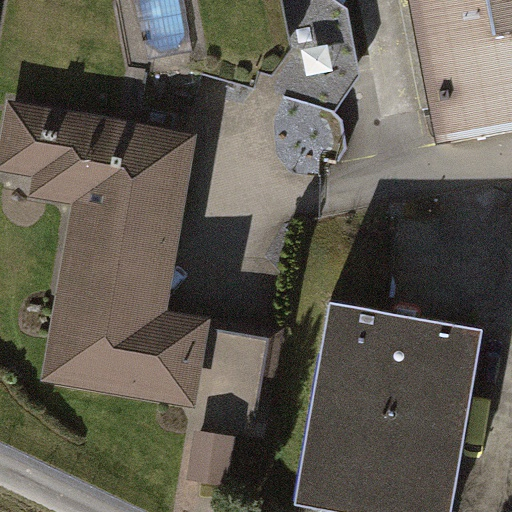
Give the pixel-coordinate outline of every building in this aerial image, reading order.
[(188,0),(196,39),(189,70),(328,109),(352,74),(341,12),(321,0),(188,0)] [(511,29),(511,0),(421,0),(430,45),(511,29)] [(511,129),(511,29),(430,45),(449,141),(511,129)] [(171,139),(17,112),(7,173),(105,190),(102,206),(90,205),(81,257),(73,256),(66,299),(74,300),(61,373),(258,406),(269,338),(155,317),(177,190),(177,180),(172,174),(166,172),(171,139)] [(394,311),(331,301),(296,502),(355,511),(450,511),(482,327),(420,316),(421,310),(417,304),(400,301),(394,306),(394,311)] [(230,439),(200,434),(193,476),(223,480),(230,439)]
